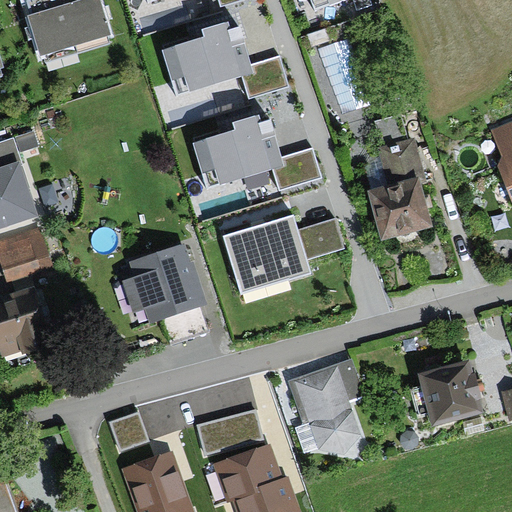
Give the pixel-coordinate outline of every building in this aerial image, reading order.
[(102,0),(22,0),(39,57),(44,56),(46,63),(110,44),(107,35),(112,34),(102,0)] [(148,0),(150,6),(161,2),(162,6),(180,0),(217,0),(221,11),(259,0),(148,0)] [(308,0),(310,5),(313,4),(316,13),(329,8),(330,10),(359,0),(308,0)] [(232,36),(230,29),(202,37),(204,44),(163,56),(172,87),(174,87),(178,100),(190,96),(191,100),(245,84),(250,102),(290,90),(281,58),(252,67),(242,33),(232,36)] [(373,188),(368,189),(382,241),(433,228),(426,204),(419,178),(425,177),(415,138),(410,139),(402,113),(375,122),(383,149),(380,150),(381,155),(366,166),(373,188)] [(262,127),(260,121),(233,129),(235,136),(193,148),(202,179),(205,178),(209,191),(220,188),(222,191),(275,175),(280,193),(323,181),(314,149),(283,158),(273,124),(262,127)] [(498,172),(511,206),(511,124),(491,132),(502,161),(498,172)] [(34,133),(16,139),(20,155),(39,149),(34,133)] [(0,234),(40,221),(22,168),(23,167),(14,140),(0,144),(0,234)] [(295,219),(223,242),(241,300),(312,278),(306,262),(345,250),(336,220),(299,232),(295,219)] [(41,228),(0,241),(0,261),(7,284),(54,269),(41,228)] [(202,309),(209,307),(195,264),(192,265),(186,246),(130,265),(135,281),(123,285),(134,318),(146,314),(150,328),(163,323),(170,345),(210,333),(202,309)] [(35,291),(0,302),(0,354),(2,361),(21,355),(23,359),(32,358),(35,359),(41,356),(36,351),(32,338),(48,332),(35,291)] [(353,360),(288,383),(303,427),(309,425),(319,453),(345,458),(361,437),(350,404),(366,398),(353,360)] [(471,361),(418,376),(421,385),(410,388),(418,417),(429,415),(433,427),(485,413),(471,361)] [(511,389),(502,392),(509,422),(511,420),(511,389)] [(257,411),(199,425),(206,455),(264,441),(257,411)] [(138,412),(111,423),(121,450),(149,440),(138,412)] [(270,445),(213,465),(227,503),(233,501),(236,511),(300,511),(294,492),(288,477),(282,479),(279,469),(270,445)] [(195,511),(174,450),(121,469),(136,511),(195,511)] [(16,511),(2,472),(0,472),(0,511),(16,511)]
